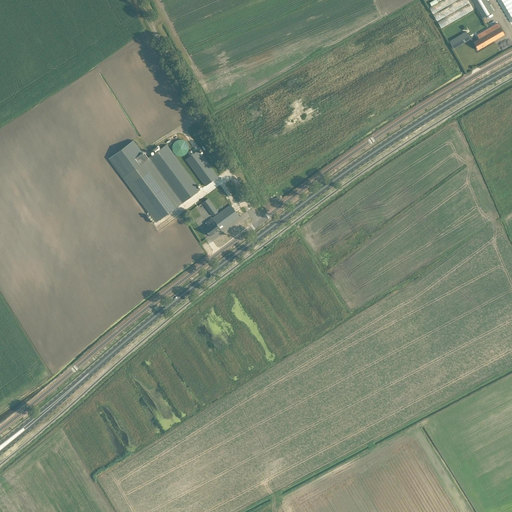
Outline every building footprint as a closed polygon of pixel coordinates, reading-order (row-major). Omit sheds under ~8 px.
[(439,28),(472,12),(466,0),(441,0),(428,6),(439,28)] [(471,0),(482,18),(494,11),(486,0),(471,0)] [(511,0),(501,0),(511,18),(511,0)] [(479,38),(474,42),(478,49),(504,34),(498,23),(477,35),(479,38)] [(466,31),(449,41),(453,48),(470,39),(466,31)] [(177,155),(180,156),(183,155),(186,154),(187,152),(188,151),(189,148),(189,145),(188,143),(186,141),(185,140),(182,139),(179,139),(177,140),(175,141),(173,144),(173,146),(172,148),(173,150),(174,152),(176,154),(177,155)] [(123,177),(147,159),(133,140),(109,158),(123,177)] [(148,158),(182,203),(200,190),(167,144),(161,148),(158,145),(152,150),(155,153),(148,158)] [(190,156),(185,159),(205,186),(218,177),(198,150),(193,153),(192,151),(188,154),(190,156)] [(123,177),(156,222),(182,203),(148,158),(147,159),(123,177)] [(214,215),(218,212),(212,204),(208,198),(203,202),(207,208),(213,216),(214,215)] [(208,226),(205,228),(210,236),(217,231),(217,230),(220,228),(221,230),(239,217),(230,205),(226,208),(219,213),(215,216),(212,218),(208,221),(206,223),(208,226)]
